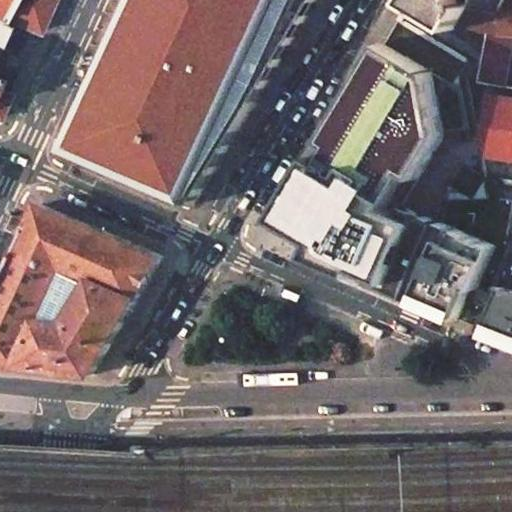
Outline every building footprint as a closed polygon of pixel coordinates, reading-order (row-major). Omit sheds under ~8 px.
[(0,0),(0,115),(10,93),(0,88),(0,38),(7,23),(0,20),(0,16),(38,32),(52,0),(0,0)] [(134,0),(89,97),(65,149),(112,171),(114,167),(160,188),(158,191),(194,207),(269,81),(267,80),(303,0),(134,0)] [(409,0),(409,2),(452,27),(456,30),(466,12),(468,8),(469,6),(458,0),(409,0)] [(471,0),(469,6),(468,8),(466,12),(473,16),(465,30),(489,31),(502,34),(511,35),(511,10),(504,10),(504,12),(500,11),(505,0),(471,0)] [(409,2),(388,36),(393,38),(450,31),(452,27),(409,2)] [(511,35),(502,34),(489,31),(480,81),(506,86),(511,65),(511,35)] [(462,44),(377,56),(346,109),(309,170),(286,207),(279,218),(289,246),(331,264),(367,201),(450,199),(490,198),(486,175),(462,44)] [(511,97),(493,94),(486,136),(489,155),(511,158),(511,97)] [(381,285),(407,297),(440,221),(450,199),(367,201),(331,264),(347,271),(381,285)] [(2,289),(0,293),(0,362),(23,366),(94,374),(123,325),(164,257),(41,204),(2,289)] [(477,289),(496,245),(440,221),(407,297),(458,319),(472,287),(477,289)] [(511,255),(480,329),(504,339),(511,342),(511,255)]
